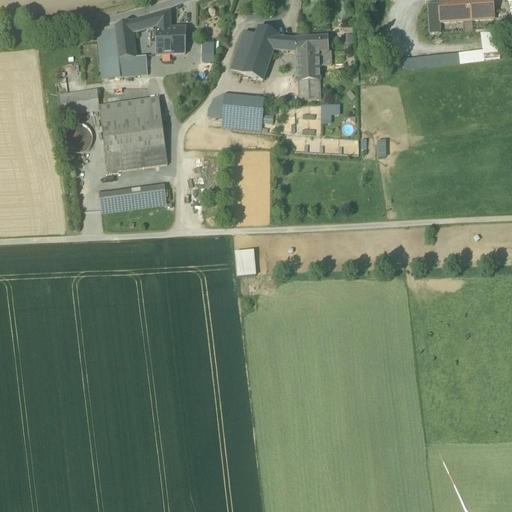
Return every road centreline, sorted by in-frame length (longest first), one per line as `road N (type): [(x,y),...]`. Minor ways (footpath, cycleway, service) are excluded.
road 1 (track): [(0,241),(511,218)]
road 2 (unclassified): [(0,32),(99,21),(173,0)]
